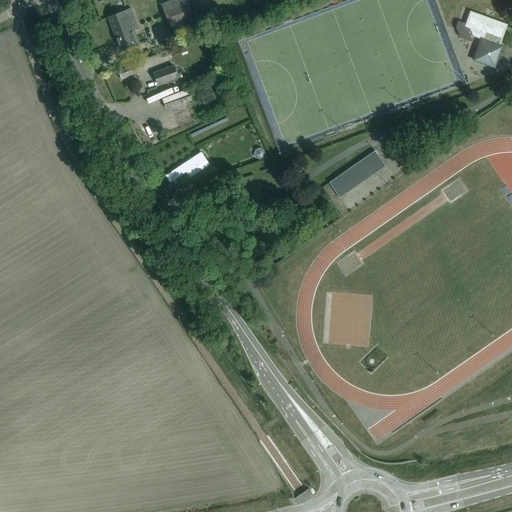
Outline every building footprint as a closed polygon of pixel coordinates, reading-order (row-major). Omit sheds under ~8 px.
[(173,9),(165,12),(173,34),(196,25),(188,5),(186,0),(172,0),(170,1),(173,9)] [(131,9),(118,14),(108,17),(116,37),(121,50),(139,43),(134,30),(138,28),(131,9)] [(500,45),(502,40),(507,24),(470,11),(465,23),(458,21),(456,27),(460,37),(471,41),(473,36),(480,39),(473,60),(495,68),(502,46),(500,45)] [(143,71),(139,62),(117,70),(121,80),(143,71)] [(178,77),(174,65),(153,72),(158,85),(178,77)] [(227,151),(236,147),(231,136),(222,140),(227,151)] [(256,157),(260,158),(267,155),(264,148),(260,146),(256,148),(254,152),(256,157)] [(375,150),(334,178),(329,182),(339,198),(345,194),(385,166),(375,150)] [(201,152),(174,170),(165,175),(171,184),(162,189),(169,199),(198,179),(194,174),(209,164),(201,152)]
